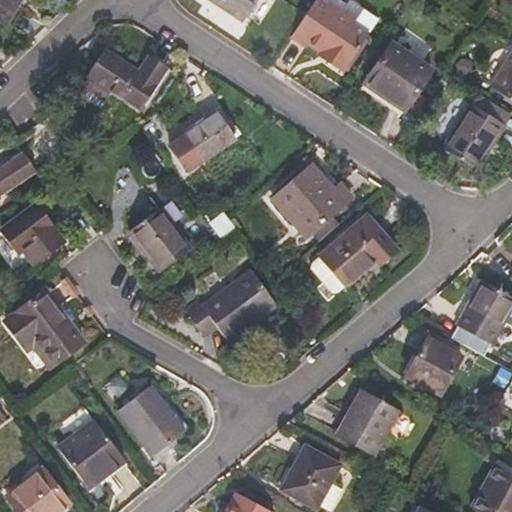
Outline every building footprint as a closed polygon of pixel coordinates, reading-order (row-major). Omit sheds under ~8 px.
[(0,0),(0,20),(6,24),(19,0),(0,0)] [(257,0),(208,0),(243,23),(257,0)] [(343,72),(368,34),(355,25),(357,21),(325,0),(315,0),(314,3),(292,35),(304,43),(306,41),(322,51),(319,56),(343,72)] [(368,34),(379,18),(352,0),(349,0),(347,4),(341,0),(325,0),(357,21),(355,25),(368,34)] [(421,59),(429,50),(409,30),(400,39),(421,59)] [(415,91),(430,70),(392,43),(366,82),(403,108),(415,91)] [(138,108),(156,81),(157,82),(166,69),(149,57),(139,73),(104,50),(88,75),(89,76),(111,90),(138,108)] [(511,53),(491,87),(511,101),(511,53)] [(100,108),(111,90),(89,76),(78,93),(100,108)] [(415,116),(426,99),(415,91),(403,108),(415,116)] [(477,169),(505,125),(472,104),(443,148),(477,169)] [(204,159),(235,138),(215,109),(195,122),(198,126),(186,134),(187,134),(188,137),(170,148),(185,171),(204,159)] [(0,193),(36,170),(24,153),(0,169),(0,193)] [(306,237),(351,198),(340,184),(334,190),(312,165),(273,198),(306,237)] [(64,241),(35,205),(2,231),(18,252),(23,248),(34,264),(64,241)] [(190,250),(160,208),(129,231),(160,272),(190,250)] [(223,213),(209,224),(223,242),(237,232),(229,221),(223,213)] [(397,249),(367,215),(320,256),(346,285),(376,260),(380,264),(397,249)] [(346,285),(320,256),(312,263),(310,268),(332,293),(338,293),(346,285)] [(227,341),(276,305),(252,271),(202,307),(199,302),(186,311),(204,337),(217,327),(227,341)] [(511,296),(482,280),(457,325),(490,344),(502,321),(511,302),(511,296)] [(83,341),(46,292),(6,321),(28,350),(33,345),(50,367),(83,341)] [(511,302),(502,321),(511,326),(511,302)] [(440,393),(459,357),(426,339),(406,375),(440,393)] [(185,431),(151,386),(118,411),(152,455),(185,431)] [(373,455),(396,411),(359,390),(336,434),(373,455)] [(124,460),(95,421),(58,449),(88,488),(124,460)] [(326,491),(340,465),(305,446),(281,489),(316,508),(318,506),(326,491)] [(478,511),(511,511),(511,473),(495,464),(472,508),(478,511)] [(19,511),(56,511),(68,503),(43,470),(8,497),(19,511)] [(326,491),(318,506),(328,511),(330,511),(338,498),(326,491)] [(271,511),(237,493),(226,511),(271,511)]
